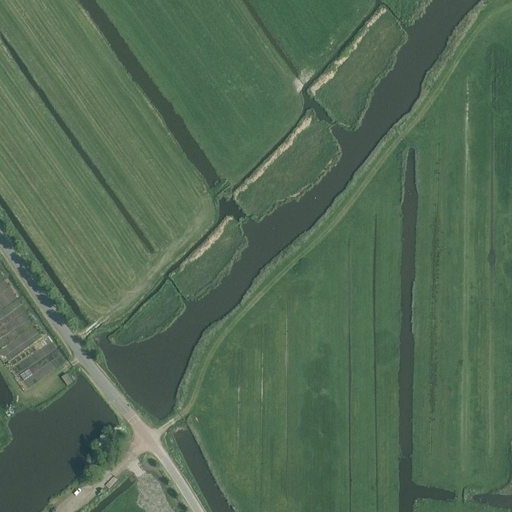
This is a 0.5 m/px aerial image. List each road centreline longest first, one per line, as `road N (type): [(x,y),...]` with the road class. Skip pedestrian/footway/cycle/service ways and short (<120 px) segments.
road 1 (track): [(151,445),(188,412),(231,329),(319,247),(484,24),(511,8)]
road 2 (tertiary): [(195,511),(0,238)]
